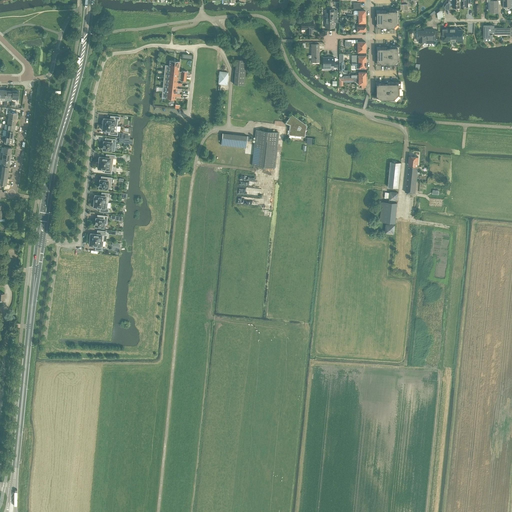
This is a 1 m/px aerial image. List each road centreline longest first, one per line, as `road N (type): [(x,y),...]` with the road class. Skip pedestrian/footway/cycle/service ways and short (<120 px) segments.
road 1 (track): [(157,511),(197,152),(212,130),(228,129)]
road 2 (track): [(427,511),(455,227),(399,219),(404,163)]
road 3 (residential): [(40,239),(73,243),(80,236),(93,96),(109,55),(195,46)]
road 4 (primary): [(12,494),(35,272)]
road 5 (primary): [(83,49),(40,239)]
road 6 (residential): [(0,194),(13,194),(27,78)]
